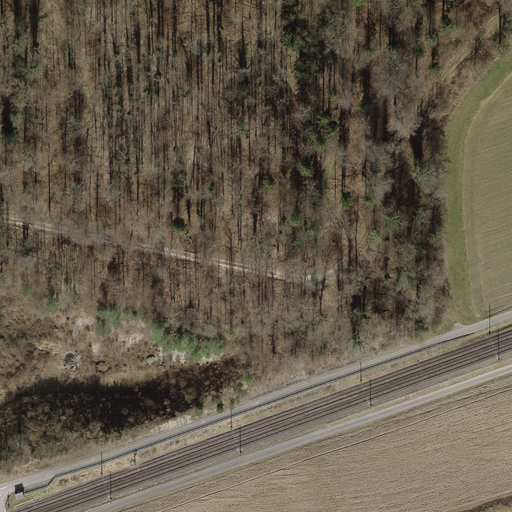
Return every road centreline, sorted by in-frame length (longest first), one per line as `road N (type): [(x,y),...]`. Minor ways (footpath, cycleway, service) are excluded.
road 1 (track): [(0,222),(305,279),(340,269),(420,109),(511,9)]
road 2 (track): [(511,313),(0,489)]
road 3 (track): [(100,511),(511,367)]
